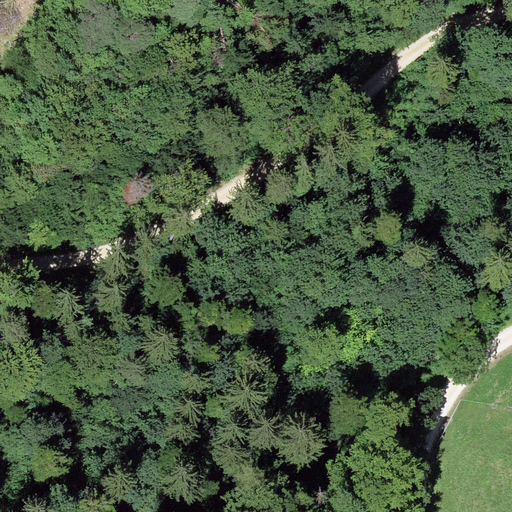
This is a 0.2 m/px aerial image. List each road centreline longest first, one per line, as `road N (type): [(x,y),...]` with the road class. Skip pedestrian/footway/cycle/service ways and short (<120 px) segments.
road 1 (track): [(0,263),(87,257),(281,163),(424,37),(461,16)]
road 2 (unclassified): [(511,336),(461,372),(442,399),(403,511)]
